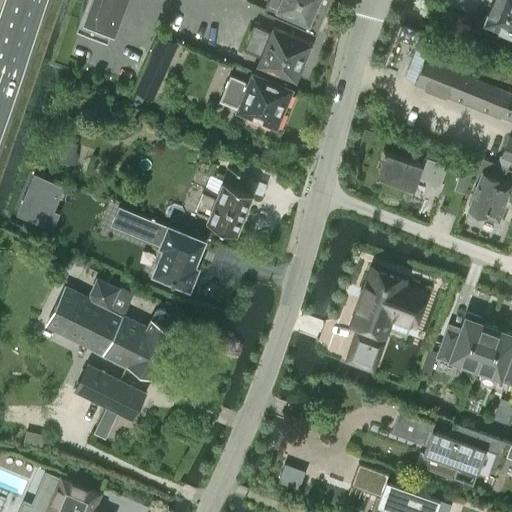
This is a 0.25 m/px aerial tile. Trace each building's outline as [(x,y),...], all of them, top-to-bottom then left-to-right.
[(84,0),(77,20),(108,32),(112,22),(114,23),(122,0),(84,0)] [(313,29),(325,0),(266,0),(264,7),(313,29)] [(511,0),(492,0),(483,22),(511,34),(511,40),(509,49),(511,50),(511,0)] [(248,36),(300,57),(303,50),(306,52),(310,41),(273,26),(270,31),(253,24),(248,36)] [(178,43),(162,35),(153,55),(169,62),(178,43)] [(300,57),(248,36),(243,48),(261,55),(259,61),(296,76),(300,65),(297,64),(300,57)] [(475,63),(451,53),(448,61),(416,48),(404,76),(511,119),(511,65),(487,55),(479,76),(471,73),(475,63)] [(230,73),(224,87),(243,95),(238,106),(274,121),(271,125),(277,128),(286,106),(283,104),(291,85),(254,69),(249,81),(230,73)] [(161,80),(145,72),(137,90),(153,98),(161,80)] [(511,137),(508,136),(501,154),(511,158),(511,137)] [(77,142),(57,139),(54,160),(74,163),(77,142)] [(223,159),(229,147),(215,141),(214,141),(209,153),(223,159)] [(447,163),(424,154),(421,163),(385,149),(376,173),(414,187),(418,175),(440,183),(447,163)] [(506,167),(496,163),(495,163),(492,162),(482,158),(477,170),(481,172),(468,207),(472,208),(470,211),(481,215),(482,212),(497,217),(505,197),(511,199),(511,182),(502,178),(506,167)] [(236,231),(253,190),(243,186),(249,173),(228,165),(216,195),(203,190),(195,209),(208,214),(207,218),(236,231)] [(461,168),(454,188),(466,192),(473,172),(461,168)] [(132,212),(125,229),(165,245),(162,253),(161,252),(160,254),(161,254),(155,270),(154,269),(153,271),(171,278),(171,280),(174,281),(174,279),(190,285),(190,284),(189,283),(195,268),(197,268),(197,267),(192,265),(195,258),(197,258),(197,257),(196,256),(202,240),(203,241),(204,239),(132,210),(132,212)] [(415,328),(429,289),(407,281),(408,277),(370,263),(349,320),(366,326),(364,333),(356,330),(345,360),(373,371),(384,341),(374,337),(377,331),(387,334),(392,319),(415,328)] [(103,351),(127,363),(147,326),(122,314),(132,294),(117,287),(117,288),(98,278),(91,292),(92,299),(64,285),(45,323),(103,351)] [(147,326),(127,363),(153,376),(176,331),(163,324),(168,315),(166,310),(160,307),(155,309),(147,326)] [(464,317),(459,332),(447,327),(437,355),(467,366),(468,364),(475,367),(491,324),(484,321),(483,322),(479,320),(481,316),(467,311),(464,317)] [(483,369),(482,371),(511,383),(511,381),(511,351),(510,351),(511,344),(511,332),(498,327),(498,326),(491,324),(475,367),(483,369)] [(429,377),(434,363),(424,360),(419,374),(429,377)] [(74,389),(106,404),(119,378),(88,364),(74,389)] [(106,404),(132,417),(146,391),(119,378),(106,404)] [(511,407),(499,402),(494,418),(507,422),(511,407)] [(398,409),(390,431),(426,444),(419,464),(454,477),(458,465),(477,471),(486,447),(501,453),(506,440),(454,421),(450,434),(433,428),(435,422),(398,409)] [(434,511),(440,498),(399,483),(387,479),(389,473),(358,461),(350,484),(380,495),(373,511),(434,511)] [(24,501),(19,511),(104,511),(93,507),(99,492),(61,476),(60,479),(47,511),(39,507),(24,501)]
